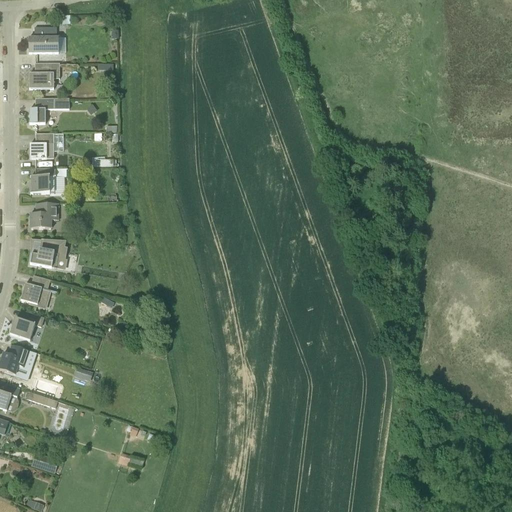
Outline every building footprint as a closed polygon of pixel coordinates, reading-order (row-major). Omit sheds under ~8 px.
[(69,17),(59,17),(60,25),(70,25),(69,17)] [(34,39),(28,39),(28,55),(58,55),(58,39),(56,39),(56,29),(34,29),(34,39)] [(35,75),(29,75),(29,91),(54,91),(54,80),(60,80),(59,65),(35,65),(35,75)] [(29,111),(29,126),(45,126),(45,111),(54,111),(54,100),(35,101),(35,111),(29,111)] [(29,146),(30,161),(54,160),(53,135),(35,136),(35,146),(29,146)] [(35,178),(30,178),(30,179),(31,195),(30,195),(30,196),(50,195),(54,194),(54,179),(55,179),(55,170),(54,170),(35,171),(35,170),(35,178)] [(30,230),(51,230),(51,222),(58,222),(58,205),(38,205),(38,215),(30,216),(30,230)] [(56,271),(57,270),(65,272),(67,262),(65,261),(67,249),(65,249),(66,243),(44,241),(42,252),(33,250),(30,266),(40,268),(52,270),(56,271)] [(20,302),(24,303),(24,305),(46,311),(51,293),(56,295),(57,293),(48,291),(50,282),(33,277),(31,287),(25,285),(20,302)] [(15,320),(10,336),(30,342),(35,327),(41,329),(44,319),(25,313),(22,323),(15,321),(15,320)] [(0,364),(0,371),(15,376),(22,379),(25,369),(24,369),(30,352),(12,346),(8,356),(3,354),(0,364)] [(73,378),(88,383),(91,374),(76,369),(73,378)] [(0,410),(6,413),(7,412),(12,414),(14,413),(15,412),(17,410),(18,409),(18,407),(18,405),(18,404),(18,401),(17,399),(20,390),(0,383),(0,410)] [(46,407),(48,400),(29,393),(27,401),(46,407)] [(60,405),(54,426),(62,428),(68,407),(60,405)] [(122,454),(119,463),(128,466),(131,456),(122,454)] [(130,463),(143,467),(145,462),(132,458),(130,463)] [(38,469),(52,474),(55,464),(41,459),(38,469)] [(26,505),(40,511),(41,511),(44,506),(29,499),(26,505)]
